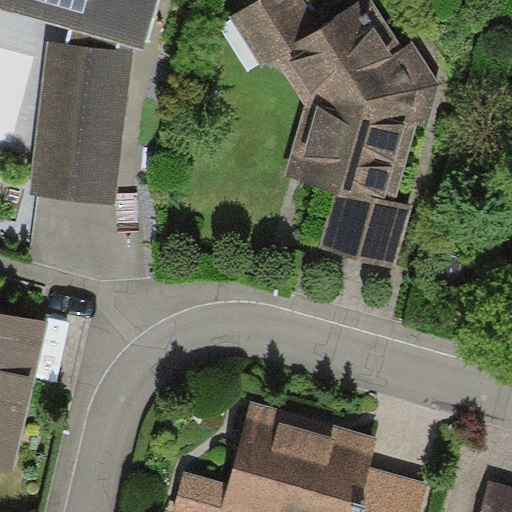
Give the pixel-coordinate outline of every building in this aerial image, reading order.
[(158,0),(0,0),(0,12),(71,33),(67,45),(48,44),(28,198),(115,209),(133,54),(117,53),(118,47),(143,54),(158,0)] [(306,0),(262,0),(232,20),(265,70),(275,64),(307,107),(285,177),(338,190),(394,206),(395,202),(417,126),(427,130),(440,89),(413,43),(404,49),(371,0),(362,0),(325,26),(306,0)] [(394,206),(338,190),(322,249),(395,270),(413,207),(395,202),(394,206)] [(47,323),(0,312),(0,468),(12,471),(40,352),(47,323)] [(379,436),(251,399),(227,482),(186,470),(173,511),(357,511),(371,466),(379,436)] [(420,511),(429,483),(371,466),(357,511),(420,511)] [(511,511),(511,487),(490,481),(481,511),(511,511)]
